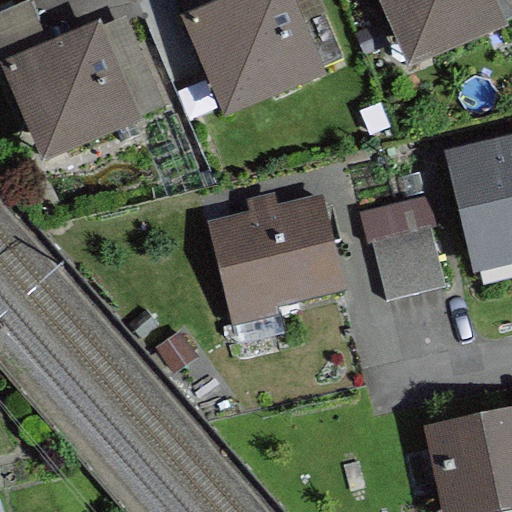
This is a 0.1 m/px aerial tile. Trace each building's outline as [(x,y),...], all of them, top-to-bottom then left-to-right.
[(276,0),(229,0),(172,25),(212,119),(309,77),(276,0)] [(481,0),(361,0),(386,69),(492,31),(481,0)] [(102,19),(0,57),(0,82),(32,164),(142,122),(102,19)] [(511,170),(455,185),(477,273),(511,263),(511,170)] [(314,213),(213,238),(235,328),(336,304),(314,213)] [(406,244),(421,305),(450,299),(435,237),(406,244)] [(390,313),(421,305),(406,244),(375,251),(390,313)] [(511,511),(511,430),(431,445),(442,511),(511,511)]
